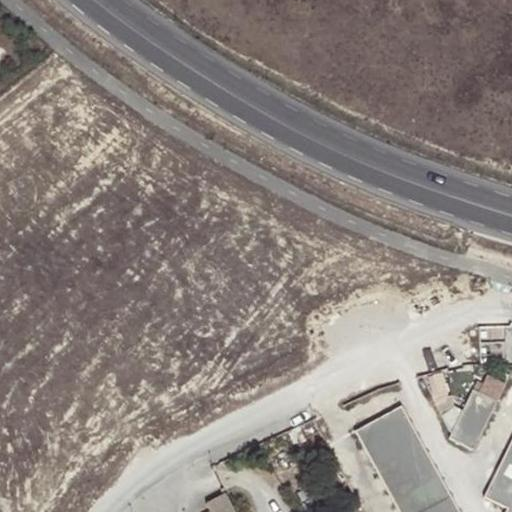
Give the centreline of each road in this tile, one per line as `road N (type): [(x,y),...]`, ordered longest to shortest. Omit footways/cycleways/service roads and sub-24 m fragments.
road 1 (tertiary): [(511,217),(383,172),(291,127),(93,0)]
road 2 (residential): [(511,313),(487,305),(180,451),(109,511)]
